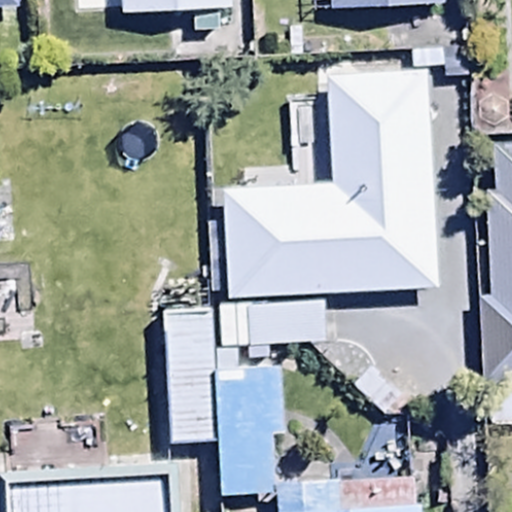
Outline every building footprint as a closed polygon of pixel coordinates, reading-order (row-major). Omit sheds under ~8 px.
[(0,0),(0,20),(16,20),(15,0),(0,0)] [(117,0),(118,21),(234,21),(233,0),(117,0)] [(332,0),(333,20),(442,18),(441,0),(332,0)] [(511,153),(497,154),(495,204),(486,204),(489,307),(478,307),(479,389),(511,388),(511,153)] [(434,193),(225,203),(230,308),(439,299),(434,193)] [(239,314),(242,356),(326,351),(323,309),(239,314)] [(208,317),(163,319),(169,454),(213,452),(208,317)] [(18,361),(0,361),(0,412),(20,412),(18,361)] [(282,381),(218,383),(223,506),(272,504),(269,439),(285,439),(282,381)] [(511,393),(489,394),(490,437),(511,436),(511,393)] [(415,511),(414,490),(279,496),(279,511),(415,511)] [(165,511),(164,491),(11,497),(11,511),(165,511)]
